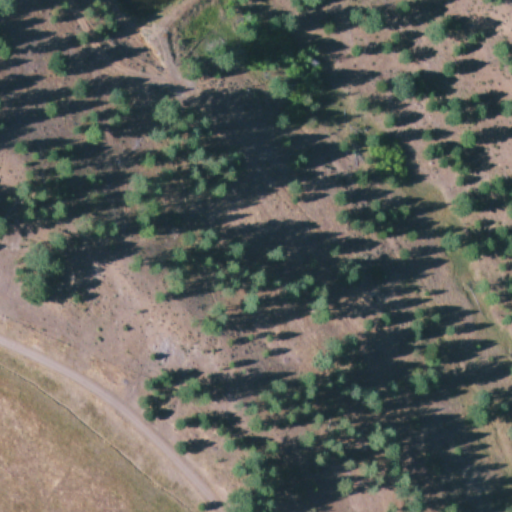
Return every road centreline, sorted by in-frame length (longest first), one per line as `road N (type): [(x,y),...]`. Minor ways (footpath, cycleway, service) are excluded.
road 1 (track): [(511,364),(474,281),(265,65),(163,0)]
road 2 (residential): [(0,340),(199,467),(242,511)]
road 3 (track): [(439,511),(424,493),(364,342)]
